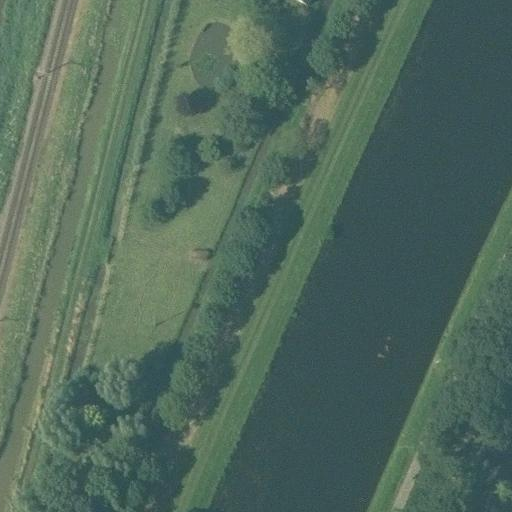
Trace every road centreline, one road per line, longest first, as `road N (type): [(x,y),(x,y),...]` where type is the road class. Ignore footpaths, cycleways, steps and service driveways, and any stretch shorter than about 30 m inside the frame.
road 1 (track): [(182,511),(404,0)]
road 2 (track): [(14,511),(146,0)]
